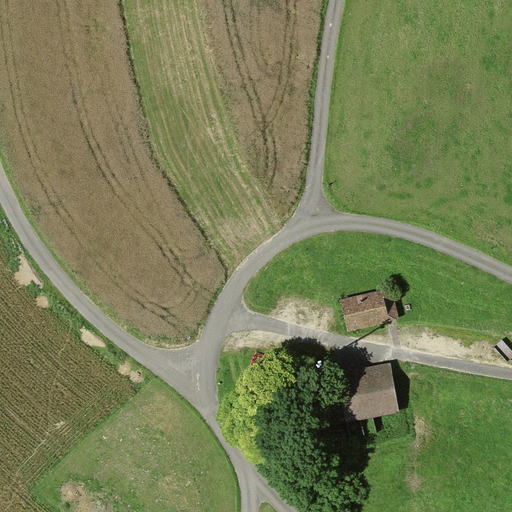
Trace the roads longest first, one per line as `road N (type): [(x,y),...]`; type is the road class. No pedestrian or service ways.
road 1 (track): [(338,0),(315,185),(318,226),(265,253),(235,293),(207,376)]
road 2 (track): [(207,376),(138,352),(83,304),(31,240),(0,172)]
road 3 (track): [(224,319),(511,373)]
road 4 (track): [(318,226),(368,225),(421,237),(511,273)]
road 5 (track): [(254,511),(259,473),(220,422),(207,376)]
